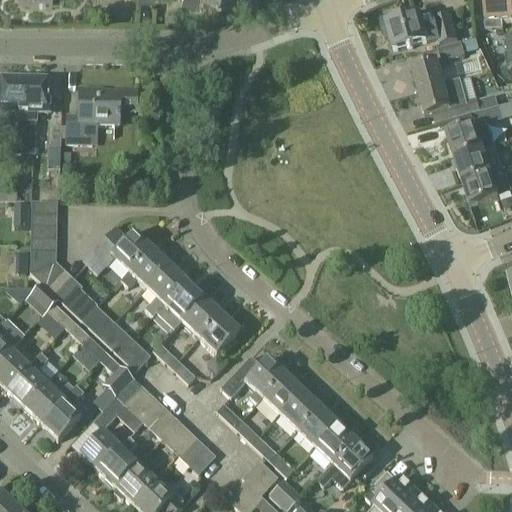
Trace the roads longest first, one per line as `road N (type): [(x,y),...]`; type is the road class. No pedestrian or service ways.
road 1 (tertiary): [(447,267),(352,80),(326,10)]
road 2 (residential): [(472,479),(296,321)]
road 3 (residential): [(0,49),(169,47)]
road 4 (residential): [(186,213),(169,47)]
road 5 (tertiary): [(511,417),(447,267)]
road 6 (residential): [(169,47),(210,45),(326,10)]
road 7 (residential): [(296,321),(186,213)]
road 8 (residential): [(205,422),(296,321)]
road 9 (residential): [(190,511),(239,456),(205,422)]
